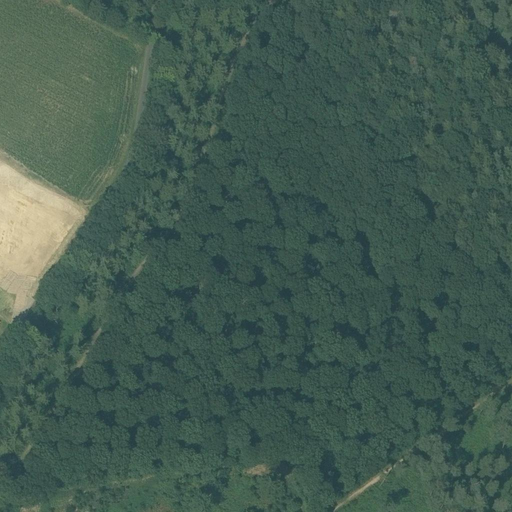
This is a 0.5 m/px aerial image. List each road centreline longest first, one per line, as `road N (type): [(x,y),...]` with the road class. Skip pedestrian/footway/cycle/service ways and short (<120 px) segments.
road 1 (track): [(270,0),(222,89),(202,169),(0,487)]
road 2 (unknown): [(511,312),(371,129),(419,86),(511,27)]
road 3 (unclassified): [(0,357),(133,161),(156,0)]
road 4 (unknown): [(328,511),(511,379)]
road 5 (track): [(511,108),(451,0)]
